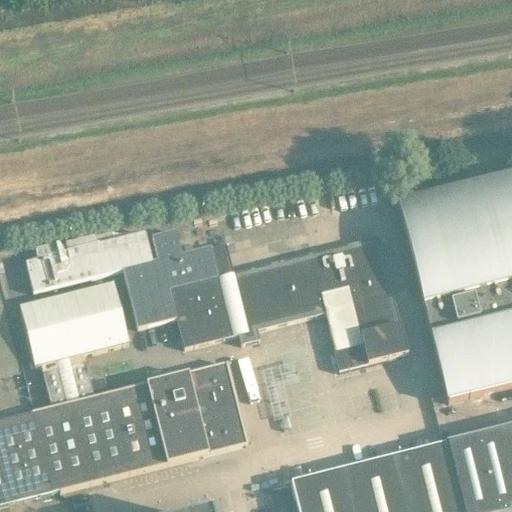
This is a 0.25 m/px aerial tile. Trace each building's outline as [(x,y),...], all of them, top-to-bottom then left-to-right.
[(511,390),(511,179),(397,208),(446,407),(511,390)] [(175,323),(178,333),(183,353),(237,340),(240,350),(259,345),(257,335),(325,318),(334,356),(333,357),(338,377),(407,359),(378,242),(232,278),(225,249),(210,253),(209,252),(180,259),(174,236),(150,242),(156,265),(151,267),(144,237),(57,259),(54,250),(34,255),(36,264),(27,267),(34,297),(121,275),(136,333),(175,323)] [(246,449),(226,369),(94,402),(82,358),(113,351),(98,292),(19,312),(34,370),(40,369),(51,413),(46,414),(66,494),(246,449)] [(0,424),(14,422),(9,396),(16,395),(13,380),(0,382),(0,424)] [(0,511),(66,494),(46,414),(0,425),(0,511)] [(511,511),(511,432),(451,447),(467,511),(511,511)] [(295,511),(467,511),(451,447),(445,449),(289,488),(295,511)]
